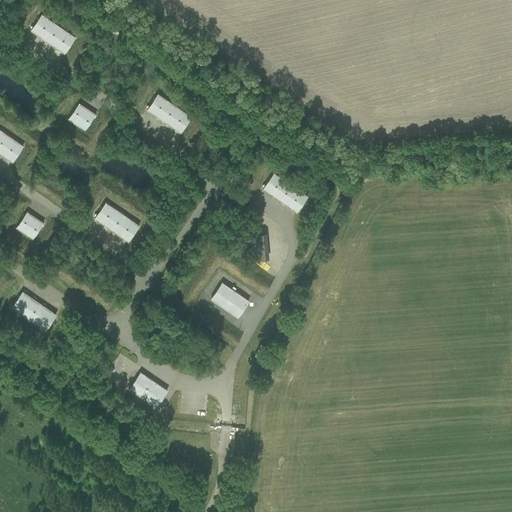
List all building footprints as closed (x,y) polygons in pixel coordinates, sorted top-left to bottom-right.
[(64,53),(75,37),(40,14),(29,30),(64,53)] [(180,133),(191,116),(157,93),(145,110),(180,133)] [(68,119),(84,130),(95,114),(79,103),(68,119)] [(0,153),(12,162),(23,146),(0,129),(0,153)] [(296,212),(307,195),(273,172),(262,189),(296,212)] [(93,219),(127,242),(139,225),(105,202),(93,219)] [(15,228),(32,239),(43,223),(26,212),(15,228)] [(251,260),(268,258),(266,232),(249,234),(251,260)] [(236,318),(249,300),(221,281),(209,299),(236,318)] [(21,290),(10,307),(44,331),(56,314),(21,290)] [(255,355),(259,357),(260,357),(265,347),(260,345),(255,355)] [(155,407),(167,389),(139,370),(128,389),(155,407)]
